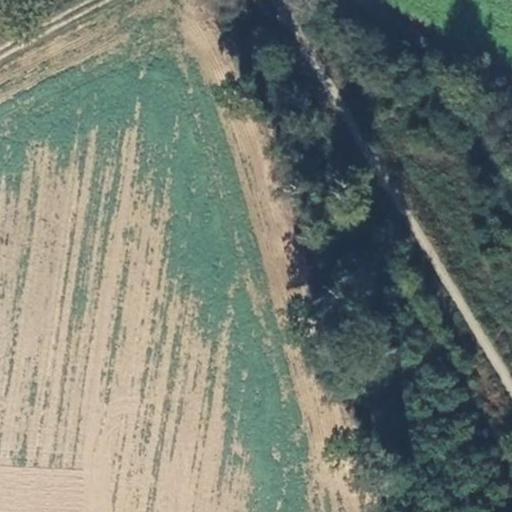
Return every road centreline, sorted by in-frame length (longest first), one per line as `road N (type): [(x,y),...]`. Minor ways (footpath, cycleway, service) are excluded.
road 1 (track): [(277,0),(511,389)]
road 2 (track): [(108,0),(0,55)]
